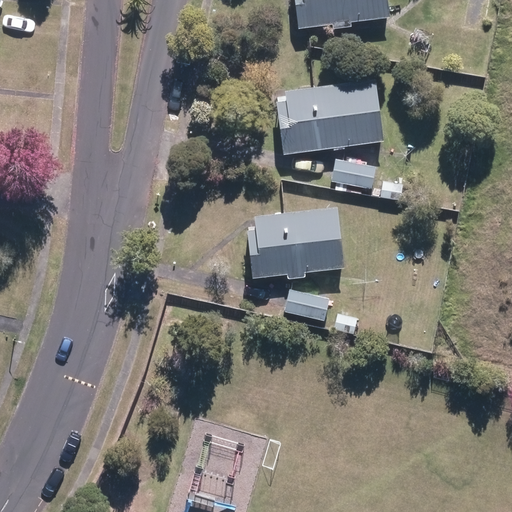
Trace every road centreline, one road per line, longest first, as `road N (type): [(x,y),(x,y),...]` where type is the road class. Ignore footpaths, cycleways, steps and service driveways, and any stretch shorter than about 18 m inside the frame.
road 1 (residential): [(1,511),(66,386),(104,238)]
road 2 (residential): [(171,0),(140,149),(104,238)]
road 3 (residential): [(104,238),(97,136),(104,0)]
